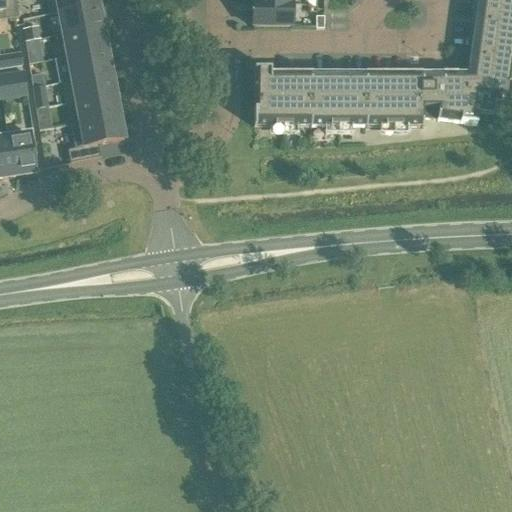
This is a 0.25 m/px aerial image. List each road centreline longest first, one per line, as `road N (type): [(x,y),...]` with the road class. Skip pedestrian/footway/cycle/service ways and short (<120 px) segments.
road 1 (secondary): [(175,271),(329,247),(511,235)]
road 2 (secondary): [(0,296),(175,271)]
road 3 (residential): [(0,215),(69,185),(158,169)]
road 4 (residential): [(153,148),(186,143),(214,126),(222,111),(217,39)]
road 5 (residential): [(153,148),(123,0)]
road 6 (residential): [(349,41),(455,38),(461,0)]
road 7 (residential): [(217,39),(349,41)]
